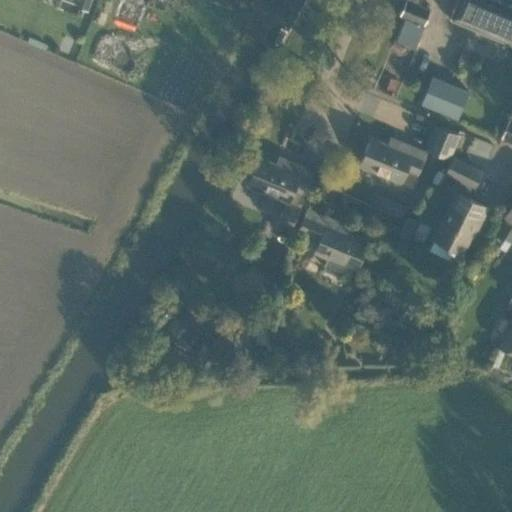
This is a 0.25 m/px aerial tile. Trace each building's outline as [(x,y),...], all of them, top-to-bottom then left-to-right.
[(143,0),(122,0),(116,17),(135,24),(143,0)] [(405,0),(400,13),(425,23),(431,9),(419,4),(420,0),(405,0)] [(511,4),(500,0),(456,0),(450,18),(511,43),(511,4)] [(424,24),(404,16),(396,36),(415,44),(424,24)] [(432,74),(420,102),(457,117),(468,89),(432,74)] [(501,139),(511,142),(511,119),(510,118),(501,139)] [(426,147),(449,157),(458,134),(436,125),(426,147)] [(398,139),(395,147),(371,137),(359,164),(411,185),(426,151),(398,139)] [(283,166),(259,156),(248,183),(286,199),(278,218),(291,224),(314,170),(286,158),(283,166)] [(482,170),(454,156),(446,172),(461,179),(432,237),(434,237),(456,249),(462,252),(477,221),(479,222),(488,206),(466,195),(471,184),(474,185),(482,170)] [(428,164),(421,181),(424,183),(427,180),(431,175),(435,171),(438,168),(428,164)] [(356,267),(367,240),(343,230),(346,223),(307,207),(298,230),(319,239),(315,250),(327,255),(323,265),(324,269),(337,273),(341,271),(344,263),(356,267)] [(412,228),(416,219),(408,214),(403,224),(412,228)] [(511,227),(503,222),(496,232),(511,241),(511,239),(511,227)] [(434,237),(429,249),(451,259),(451,258),(456,249),(434,237)] [(250,260),(272,268),(279,248),(257,240),(250,260)] [(253,285),(272,288),(274,272),(255,269),(253,285)] [(177,308),(162,334),(189,349),(199,330),(194,327),(198,320),(177,308)] [(239,344),(240,344),(254,321),(237,311),(223,335),(239,344)] [(511,318),(500,345),(511,350),(511,318)] [(223,335),(217,345),(233,355),(239,344),(223,335)] [(318,344),(317,348),(320,353),(326,354),(329,351),(329,346),(326,343),(321,341),(318,344)]
